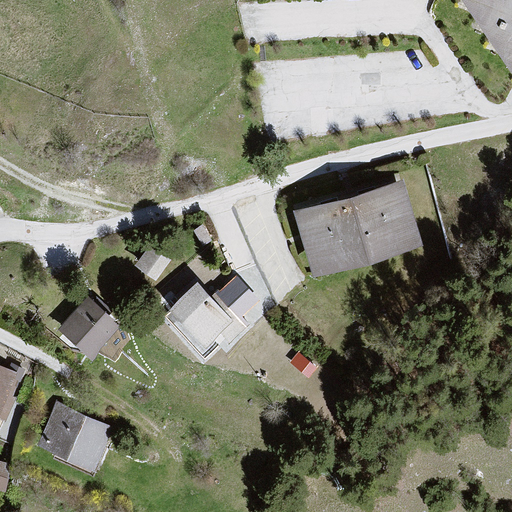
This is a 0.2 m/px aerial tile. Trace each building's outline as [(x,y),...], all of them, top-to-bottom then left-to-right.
[(511,0),(461,0),(511,87),(511,0)] [(421,240),(399,175),(293,210),(314,275),(421,240)] [(150,243),(134,264),(152,278),(168,258),(150,243)] [(197,279),(168,305),(205,345),(220,333),(229,342),(249,325),(217,291),(212,296),(197,279)] [(122,326),(87,296),(58,329),(94,359),(122,326)] [(23,377),(0,367),(0,426),(2,427),(23,377)] [(122,430),(57,399),(35,444),(101,475),(122,430)] [(12,466),(0,461),(0,487),(5,489),(12,466)]
